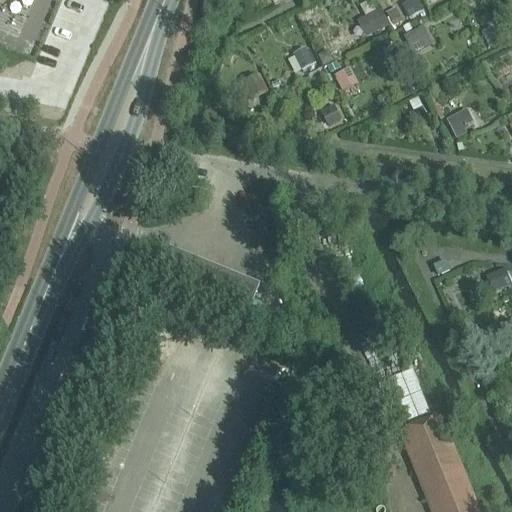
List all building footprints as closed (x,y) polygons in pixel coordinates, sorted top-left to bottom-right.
[(416,1),(402,9),(409,22),(423,14),(416,1)] [(378,16),(357,26),(364,40),(385,29),(378,16)] [(495,30),(482,36),(489,52),(502,46),(495,30)] [(420,32),(403,41),(414,61),(431,51),(420,32)] [(305,52),(293,58),(300,76),(316,68),(309,54),(306,55),(305,52)] [(349,71),(333,79),(345,99),(360,91),(349,71)] [(261,73),(246,82),(257,100),(272,92),(261,73)] [(419,103),(410,108),(420,126),(429,120),(419,103)] [(333,110),(321,117),(329,132),(341,126),(333,110)] [(466,114),(446,124),(456,144),(468,138),(466,134),(474,130),(466,114)] [(244,327),(258,292),(167,255),(153,290),(244,327)] [(451,269),(445,258),(433,264),(439,274),(451,269)] [(490,276),(493,292),(511,288),(511,285),(509,272),(490,276)] [(478,511),(442,421),(402,437),(433,511),(478,511)]
